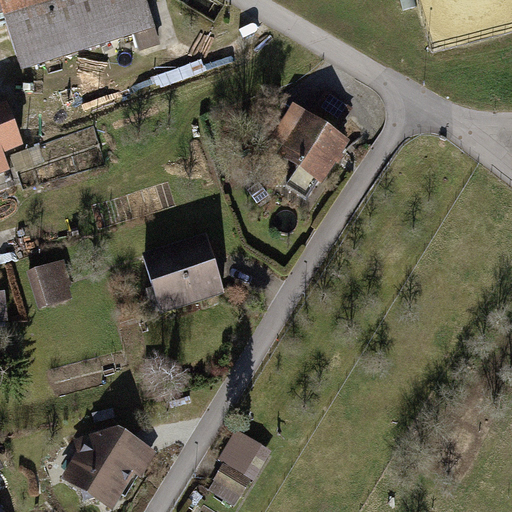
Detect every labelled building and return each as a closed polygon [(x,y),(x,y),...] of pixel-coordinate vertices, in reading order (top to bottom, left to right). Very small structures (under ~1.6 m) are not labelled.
[(0,0),(0,18),(8,17),(25,76),(136,44),(141,58),(165,50),(149,0),(87,0),(65,7),(63,0),(0,0)] [(348,111),(325,95),(282,159),(326,189),(355,148),(333,133),(348,111)] [(7,111),(0,113),(0,155),(21,147),(7,111)] [(208,238),(145,258),(164,316),(227,296),(208,238)] [(63,265),(28,276),(39,313),(75,302),(63,265)] [(0,325),(10,325),(9,295),(0,295),(0,325)] [(111,511),(116,511),(153,452),(124,432),(71,445),(79,458),(62,481),(111,511)] [(263,449),(237,433),(221,460),(247,476),(263,449)] [(0,474),(12,469),(0,444),(0,474)]
